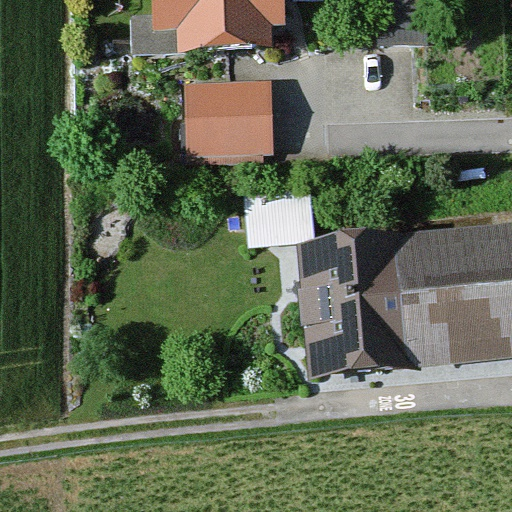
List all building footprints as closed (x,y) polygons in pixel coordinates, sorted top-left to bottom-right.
[(296,0),(161,0),(163,39),(186,38),(187,64),(279,60),(278,35),(298,34),(296,0)] [(429,43),(427,0),(382,0),(384,44),(429,43)] [(191,165),(280,159),(275,86),(186,92),(191,165)] [(248,195),(250,243),(312,241),(310,193),(248,195)] [(511,241),(301,257),(311,391),(511,376),(511,241)]
